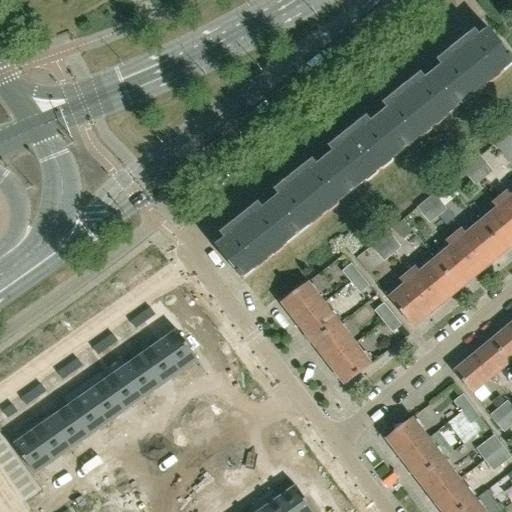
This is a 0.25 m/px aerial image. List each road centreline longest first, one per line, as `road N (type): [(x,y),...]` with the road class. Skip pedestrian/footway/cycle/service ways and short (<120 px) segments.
road 1 (primary): [(0,289),(39,273),(393,0)]
road 2 (residential): [(194,262),(190,243),(200,225),(442,32),(460,0)]
road 3 (residential): [(194,262),(0,394)]
road 4 (residential): [(327,429),(511,284)]
road 5 (residential): [(327,429),(194,262)]
road 6 (primary): [(294,0),(112,88)]
road 7 (primary): [(0,276),(47,239),(65,195),(40,127)]
